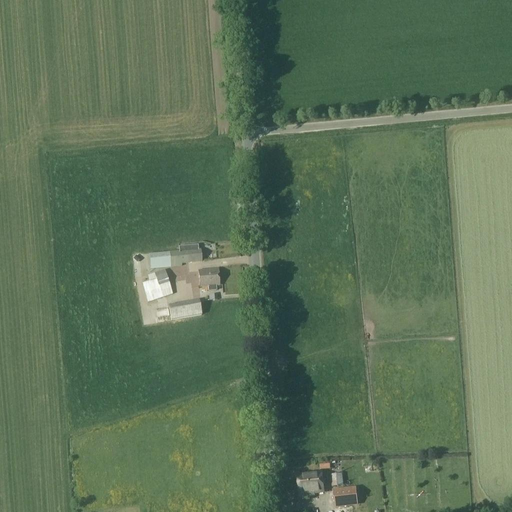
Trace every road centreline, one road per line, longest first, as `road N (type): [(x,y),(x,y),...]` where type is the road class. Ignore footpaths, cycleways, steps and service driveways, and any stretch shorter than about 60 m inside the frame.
road 1 (unclassified): [(274,511),(245,133)]
road 2 (unclassified): [(245,133),(511,108)]
road 3 (unclassified): [(245,133),(235,0)]
